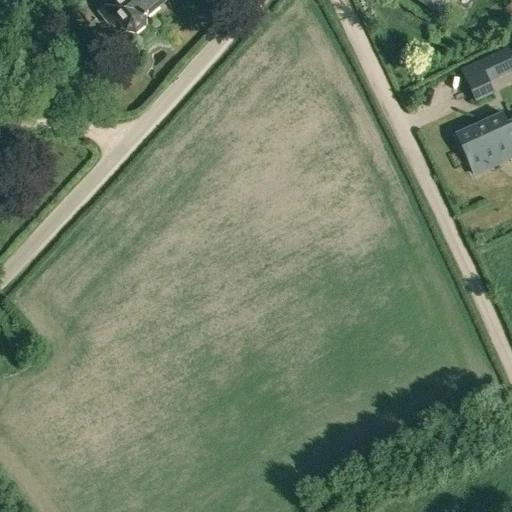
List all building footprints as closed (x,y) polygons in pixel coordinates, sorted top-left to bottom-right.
[(125,32),(135,34),(143,27),(143,17),(141,14),(158,0),(113,0),(101,10),(112,22),(115,20),(125,32)] [(413,0),(439,15),(448,0),(413,0)] [(475,102),(494,93),(479,62),(461,71),(475,102)] [(511,117),(511,118),(511,120),(511,121),(507,124),(502,113),(454,135),(472,174),(511,155),(511,117)] [(21,342),(24,348),(31,343),(28,338),(21,342)]
